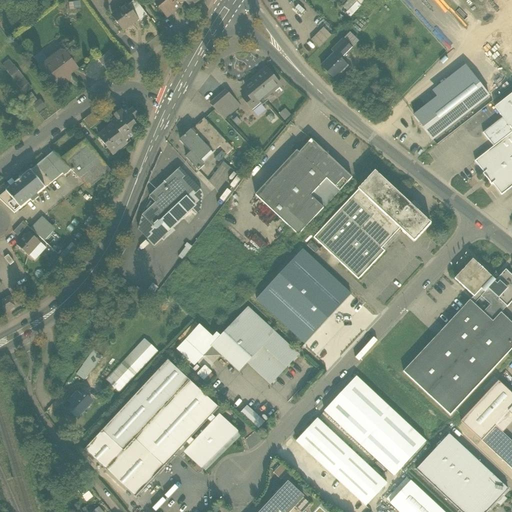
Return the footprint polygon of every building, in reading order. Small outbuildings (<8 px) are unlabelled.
[(179,6),(187,5),(182,0),(154,0),(155,1),(159,5),(158,9),(167,20),(178,10),(179,6)] [(182,0),(187,5),(190,9),(201,0),(182,0)] [(136,1),(126,8),(136,20),(138,23),(147,16),(136,1)] [(347,11),(352,15),(360,6),(356,2),(347,11)] [(305,11),(298,5),(295,9),(302,15),(305,11)] [(130,24),(136,20),(126,8),(126,7),(118,12),(120,15),(114,20),(122,31),(131,25),(130,24)] [(310,41),(319,49),(331,36),(323,28),(310,41)] [(349,33),(343,40),(352,49),(359,41),(349,33)] [(321,67),(334,80),(348,66),(341,60),(352,49),(343,40),(331,51),(334,54),(321,67)] [(53,85),(57,86),(62,82),(63,83),(65,83),(68,81),(68,79),(67,78),(68,77),(69,73),(75,68),(63,52),(61,52),(57,55),(57,57),(57,58),(50,64),(45,63),(40,67),(53,85)] [(98,60),(106,71),(116,64),(108,53),(98,60)] [(23,95),(32,89),(11,58),(2,65),(23,95)] [(465,66),(432,91),(437,98),(470,72),(465,66)] [(247,94),(255,105),(256,105),(259,102),(279,86),(266,70),(245,87),(249,92),(247,94)] [(437,98),(414,116),(433,140),(489,96),(470,72),(437,98)] [(224,109),(234,100),(226,91),(216,100),(224,109)] [(242,99),(252,111),(257,107),(256,105),(255,105),(247,94),(242,99)] [(511,94),(494,108),(502,118),(483,134),(493,147),(475,162),(484,173),(483,174),(491,185),(492,184),(501,196),(511,187),(511,94)] [(210,105),(224,119),(240,105),(234,100),(224,109),(216,100),(210,105)] [(265,110),(259,102),(256,105),(257,107),(252,111),(257,117),(265,110)] [(110,123),(113,126),(125,142),(133,136),(131,132),(137,127),(133,122),(139,118),(133,109),(129,112),(127,110),(123,113),(121,111),(114,116),(116,119),(110,123)] [(86,126),(90,131),(100,124),(92,114),(83,122),(86,126)] [(191,131),(200,141),(213,129),(204,119),(191,131)] [(199,250),(246,292),(367,163),(312,120),(252,193),(245,189),(199,250)] [(127,144),(125,142),(113,126),(108,129),(109,129),(99,137),(98,137),(112,155),(127,144)] [(232,149),(213,129),(200,141),(211,152),(212,153),(219,147),(227,154),(232,149)] [(186,158),(198,171),(204,166),(200,162),(211,152),(200,141),(191,131),(180,141),(191,153),(186,158)] [(85,140),(60,159),(65,164),(88,145),(85,140)] [(71,170),(88,188),(109,172),(88,145),(65,164),(64,164),(71,170)] [(31,171),(46,187),(63,174),(64,176),(71,170),(64,164),(65,164),(60,159),(53,152),(31,171)] [(138,230),(154,246),(181,220),(182,217),(191,209),(196,214),(201,210),(202,194),(201,191),(179,168),(149,197),(155,203),(142,215),(138,230)] [(0,196),(0,200),(14,213),(30,200),(32,202),(38,197),(36,195),(46,187),(31,171),(0,196)] [(358,191),(399,229),(402,232),(414,243),(431,224),(375,172),(358,191)] [(381,249),(399,229),(358,191),(313,239),(358,280),(384,252),(384,251),(381,249)] [(42,217),(39,220),(53,232),(55,229),(42,217)] [(48,237),(53,232),(39,220),(35,224),(48,237)] [(16,232),(20,235),(27,228),(23,224),(16,232)] [(44,241),(48,237),(35,224),(31,229),(44,241)] [(381,249),(384,251),(402,232),(399,229),(381,249)] [(16,245),(28,256),(40,243),(28,232),(16,245)] [(306,246),(315,254),(319,250),(310,242),(306,246)] [(302,250),(256,300),(305,345),(351,295),(302,250)] [(473,297),(474,297),(481,290),(492,278),(472,260),(455,279),(473,297)] [(511,276),(505,270),(495,281),(494,282),(497,285),(499,282),(507,289),(498,299),(487,289),(484,293),(485,293),(481,297),(490,305),(483,313),(492,322),(501,313),(506,307),(507,308),(511,301),(511,276)] [(492,278),(481,290),(484,293),(487,289),(498,299),(507,289),(499,282),(497,285),(494,282),(495,281),(492,278)] [(145,294),(150,298),(158,288),(152,284),(145,294)] [(470,301),(474,305),(481,297),(485,293),(484,293),(481,290),(474,297),(473,297),(470,301)] [(490,305),(481,297),(474,305),(483,313),(490,305)] [(0,303),(0,309),(3,313),(14,306),(9,298),(0,303)] [(511,349),(511,323),(501,313),(492,322),(483,313),(474,305),(470,301),(403,372),(450,416),(511,349)] [(248,309),(221,338),(220,338),(238,355),(247,363),(270,384),(297,355),(248,309)] [(221,355),(230,363),(238,355),(220,338),(221,338),(216,334),(212,338),(199,326),(185,340),(203,356),(212,347),(221,355)] [(100,340),(81,364),(83,366),(85,367),(96,354),(101,358),(110,347),(100,340)] [(105,380),(119,393),(157,353),(143,340),(105,380)] [(194,366),(203,356),(185,340),(176,350),(194,366)] [(212,347),(203,356),(221,355),(212,347)] [(96,354),(85,367),(91,372),(101,358),(96,354)] [(247,363),(238,355),(230,363),(239,371),(247,363)] [(123,451),(134,440),(189,381),(168,361),(102,431),(123,451)] [(197,373),(207,383),(215,375),(205,365),(197,373)] [(84,381),(91,372),(85,367),(83,366),(79,371),(76,375),(84,381)] [(426,442),(356,377),(324,412),(394,476),(426,442)] [(164,467),(186,443),(191,438),(218,409),(189,381),(134,440),(164,467)] [(481,441),(511,469),(511,442),(502,434),(495,427),(508,413),(511,416),(511,394),(498,382),(461,422),(481,441)] [(65,405),(78,417),(91,403),(78,391),(65,405)] [(258,429),(265,422),(247,405),(240,412),(258,429)] [(495,427),(502,434),(511,423),(511,416),(508,413),(495,427)] [(219,416),(195,442),(191,447),(185,453),(200,467),(234,430),(219,416)] [(387,484),(317,419),(296,442),(366,506),(387,484)] [(102,431),(84,450),(135,498),(164,467),(134,440),(123,451),(102,431)] [(416,471),(460,511),(487,511),(508,490),(449,435),(416,471)] [(186,443),(191,447),(195,442),(191,438),(186,443)] [(273,473),(281,480),(289,472),(281,465),(273,473)] [(386,500),(390,504),(410,482),(406,478),(386,500)] [(259,511),(278,511),(279,511),(278,511),(289,511),(304,497),(288,482),(259,511)] [(390,504),(398,511),(442,511),(410,482),(390,504)]
